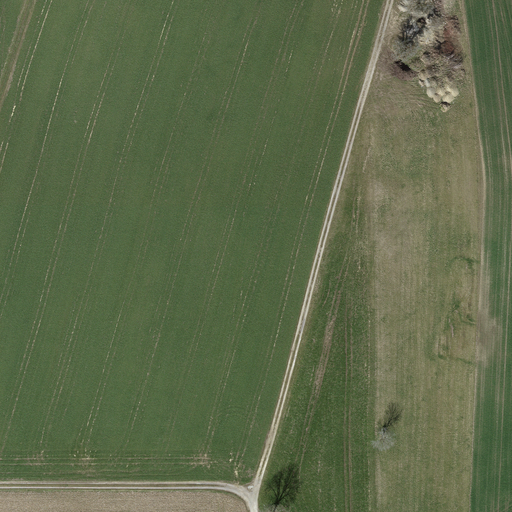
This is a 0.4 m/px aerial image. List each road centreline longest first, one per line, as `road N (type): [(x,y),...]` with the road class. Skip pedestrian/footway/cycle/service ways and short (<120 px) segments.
road 1 (track): [(246,489),(261,460),(387,0)]
road 2 (track): [(256,511),(246,489),(200,482),(0,480)]
